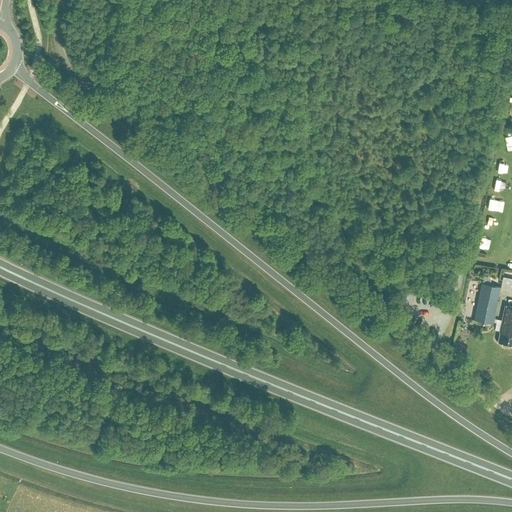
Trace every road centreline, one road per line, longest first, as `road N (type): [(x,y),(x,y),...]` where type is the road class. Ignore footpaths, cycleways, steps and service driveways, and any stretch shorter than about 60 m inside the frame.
road 1 (trunk): [(511,452),(442,407),(13,66)]
road 2 (unclassified): [(511,410),(81,82),(58,41),(63,0)]
road 3 (trunk): [(511,479),(0,265)]
road 4 (trunk): [(0,447),(117,485),(218,501),(511,502)]
